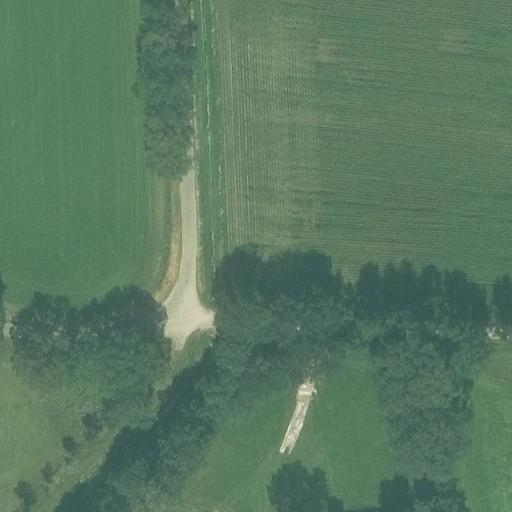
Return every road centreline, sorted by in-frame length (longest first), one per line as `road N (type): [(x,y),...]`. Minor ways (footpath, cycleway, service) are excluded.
road 1 (track): [(511,335),(235,322),(175,307),(182,333),(155,395),(41,511)]
road 2 (unclassified): [(0,328),(103,340),(158,325),(175,307),(189,241),(184,0)]
